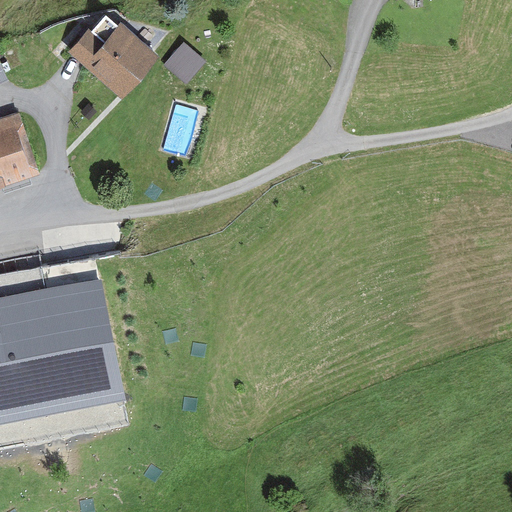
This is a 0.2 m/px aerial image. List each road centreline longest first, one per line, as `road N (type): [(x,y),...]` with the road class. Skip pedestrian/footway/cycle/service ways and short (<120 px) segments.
road 1 (track): [(0,235),(86,217),(153,215),(223,198),(325,150),(511,117)]
road 2 (track): [(325,150),(367,7)]
